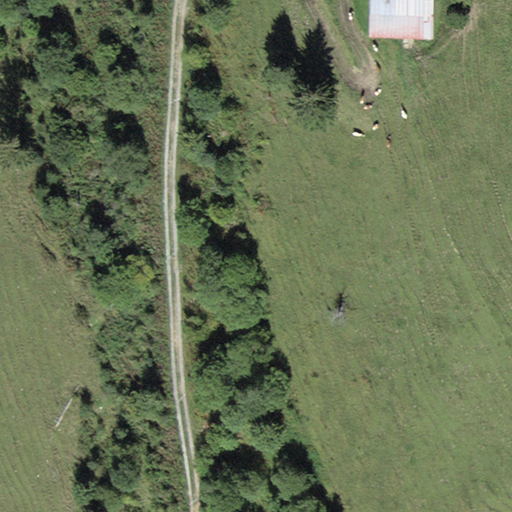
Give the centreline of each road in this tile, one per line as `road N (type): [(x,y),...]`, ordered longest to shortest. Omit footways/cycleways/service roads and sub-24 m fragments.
road 1 (track): [(174,0),(165,242),(191,511)]
road 2 (track): [(308,0),(347,74),(357,77),(369,62),(344,0)]
